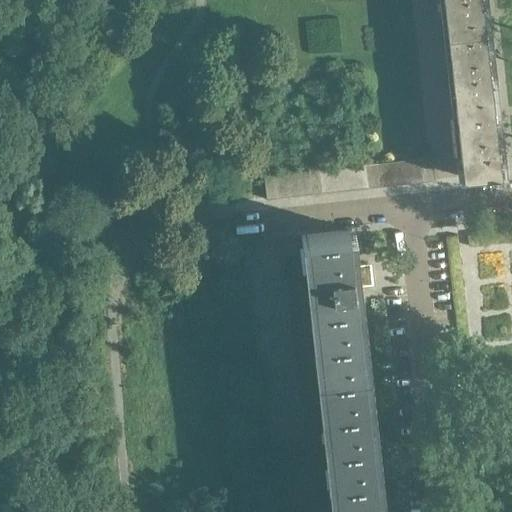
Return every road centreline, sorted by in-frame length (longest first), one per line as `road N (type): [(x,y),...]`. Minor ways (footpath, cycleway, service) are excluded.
road 1 (residential): [(282,442),(259,211),(411,197)]
road 2 (residential): [(440,511),(411,197)]
road 3 (residential): [(448,196),(426,0)]
